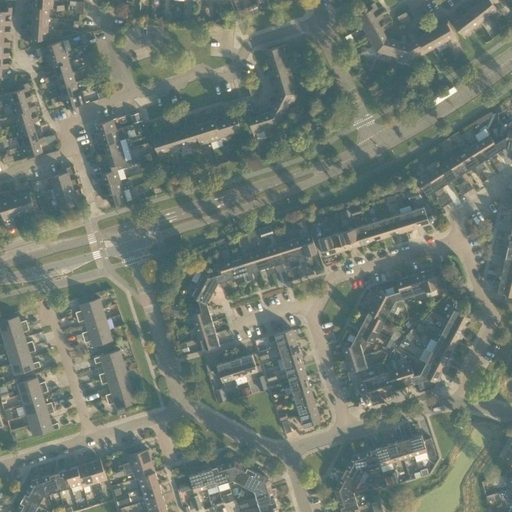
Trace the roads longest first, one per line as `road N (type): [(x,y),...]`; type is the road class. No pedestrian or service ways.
road 1 (tertiary): [(132,244),(283,195),(353,156)]
road 2 (tertiary): [(353,156),(128,228)]
road 3 (residential): [(322,22),(247,45),(231,76),(199,75),(128,96)]
road 4 (residential): [(463,403),(465,375),(492,318),(460,238)]
road 5 (residential): [(309,315),(335,279),(460,238)]
road 6 (residential): [(187,407),(172,383),(132,244)]
road 7 (residential): [(91,437),(51,299)]
road 8 (tertiary): [(0,279),(132,244)]
road 9 (residential): [(374,145),(322,22)]
road 10 (tertiary): [(128,228),(0,266)]
road 11 (residential): [(47,124),(28,68),(14,55),(17,0)]
road 12 (tertiary): [(374,145),(481,79)]
road 13 (residential): [(463,403),(437,403),(345,431)]
road 14 (residential): [(345,431),(309,315)]
